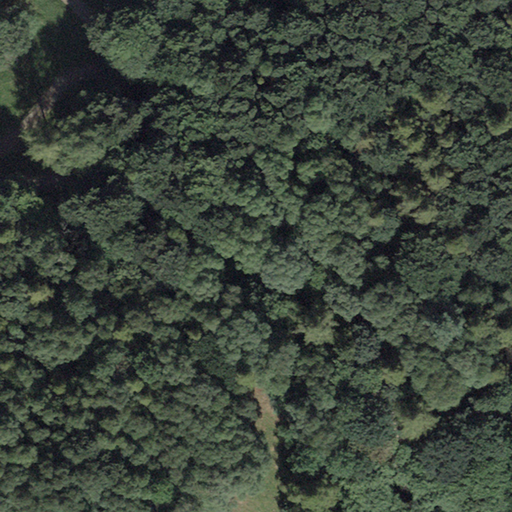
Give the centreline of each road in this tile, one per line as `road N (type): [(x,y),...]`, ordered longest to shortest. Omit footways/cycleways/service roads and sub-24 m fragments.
road 1 (track): [(446,511),(373,379),(233,251),(128,190),(0,185)]
road 2 (track): [(0,147),(73,79),(149,86),(148,65),(70,0)]
